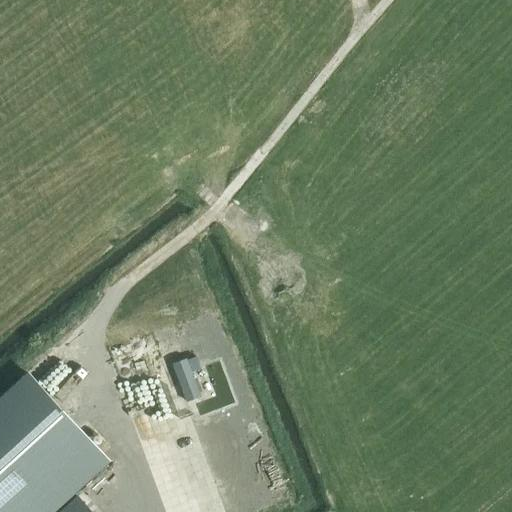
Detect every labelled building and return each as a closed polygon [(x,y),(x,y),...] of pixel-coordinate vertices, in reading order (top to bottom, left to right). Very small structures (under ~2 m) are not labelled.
[(0,395),(0,511),(53,511),(109,460),(26,371),(0,395)] [(252,404),(236,408),(242,428),(241,428),(246,443),(261,439),(252,404)] [(223,460),(160,481),(166,498),(270,464),(264,445),(222,458),(223,460)] [(282,511),(288,510),(278,476),(214,495),(218,510),(211,511),(282,511)] [(91,511),(78,497),(60,511),(91,511)]
